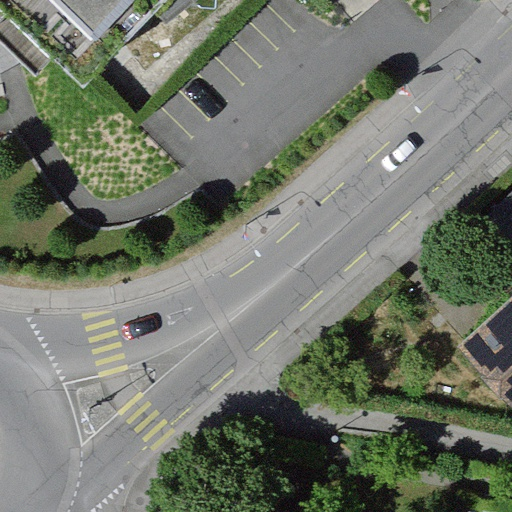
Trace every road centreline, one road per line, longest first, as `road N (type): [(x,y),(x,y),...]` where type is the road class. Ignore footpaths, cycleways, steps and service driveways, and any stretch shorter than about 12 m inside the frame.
road 1 (secondary): [(47,477),(145,421),(288,282)]
road 2 (secondary): [(288,282),(511,71)]
road 3 (secondary): [(288,282),(109,344),(0,352)]
road 4 (secondary): [(47,477),(39,422),(0,370)]
